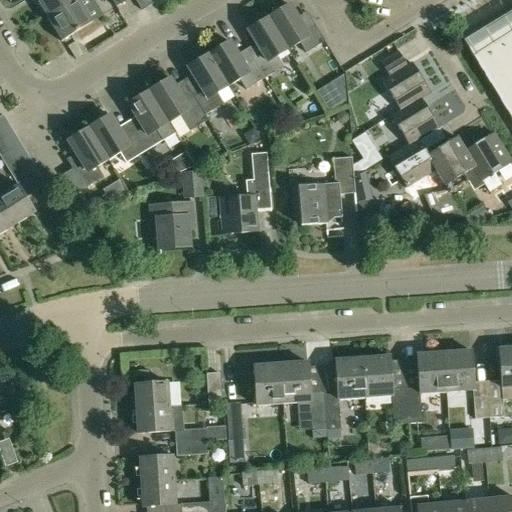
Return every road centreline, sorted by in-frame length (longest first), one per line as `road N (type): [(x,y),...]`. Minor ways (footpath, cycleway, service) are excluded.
road 1 (residential): [(88,308),(511,275)]
road 2 (residential): [(91,342),(511,312)]
road 3 (residential): [(43,93),(215,0)]
road 4 (residential): [(453,123),(473,110),(414,12)]
road 5 (residential): [(414,12),(346,49),(315,0)]
road 6 (residential): [(96,462),(91,342)]
